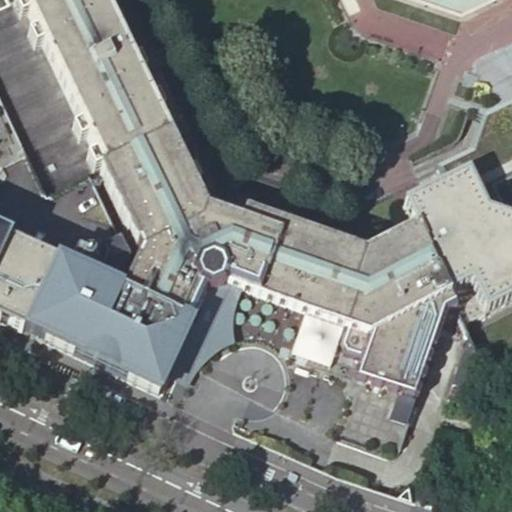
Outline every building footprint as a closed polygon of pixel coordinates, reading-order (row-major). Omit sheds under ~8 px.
[(45,199),(98,175),(187,132),(157,69),(149,54),(123,0),(22,0),(9,7),(0,11),(0,106),(24,157),(45,199)] [(460,327),(511,301),(511,102),(482,118),(470,151),(436,168),(444,184),(407,202),(404,212),(413,232),(454,315),(460,327)] [(0,325),(19,335),(20,333),(51,267),(0,242),(0,169),(24,157),(0,106),(0,325)] [(446,319),(454,315),(413,232),(411,233),(361,259),(246,218),(244,217),(246,208),(232,203),(220,199),(187,132),(98,175),(139,259),(121,299),(178,325),(187,329),(201,301),(207,305),(214,288),(227,293),(229,288),(240,292),(344,331),(338,349),(342,356),(356,361),(359,365),(355,367),(352,376),(354,383),(363,385),(368,382),(369,388),(379,391),(385,388),(386,394),(395,397),(401,393),(402,399),(411,402),(418,398),(436,348),(446,319)] [(89,285),(97,268),(97,266),(97,265),(96,264),(96,263),(96,262),(95,261),(95,260),(94,259),(93,258),(92,257),(91,256),(90,255),(89,255),(87,254),(86,254),(85,254),(84,254),(83,254),(82,254),(81,254),(80,254),(78,255),(77,255),(76,255),(75,256),(74,257),(74,258),(73,258),(72,259),(71,260),(65,273),(58,270),(51,267),(20,333),(28,337),(35,340),(41,326),(49,329),(41,345),(76,362),(156,399),(160,385),(187,329),(178,325),(121,299),(107,293),(89,285)] [(214,353),(232,344),(232,324),(233,314),(233,307),(240,292),(229,288),(227,293),(214,288),(207,305),(201,301),(187,329),(160,385),(183,396),(197,369),(214,353)]
